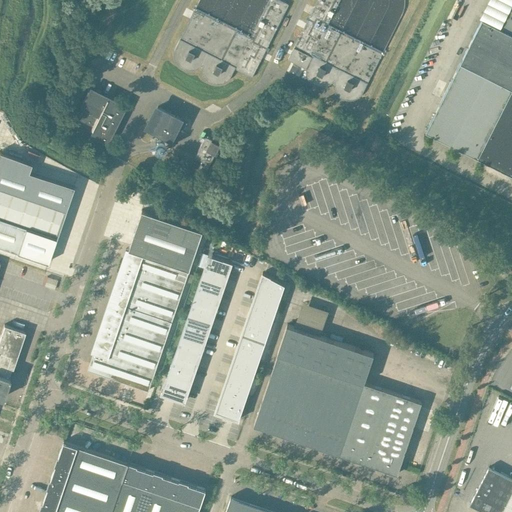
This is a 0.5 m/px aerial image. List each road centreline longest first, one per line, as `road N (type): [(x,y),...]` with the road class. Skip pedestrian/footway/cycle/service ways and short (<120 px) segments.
road 1 (unclassified): [(397,511),(45,398)]
road 2 (unclassified): [(45,398),(45,376),(119,159)]
road 3 (tertiary): [(511,310),(472,368),(423,511)]
road 4 (unclassified): [(0,511),(33,410),(45,398)]
